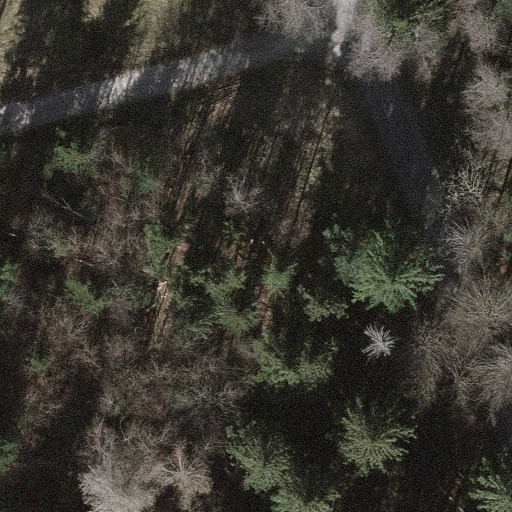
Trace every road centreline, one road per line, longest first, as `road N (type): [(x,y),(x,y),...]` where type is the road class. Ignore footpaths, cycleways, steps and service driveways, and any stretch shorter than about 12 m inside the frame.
road 1 (track): [(511,428),(475,350),(381,83),(346,28),(350,0)]
road 2 (track): [(0,113),(346,28)]
